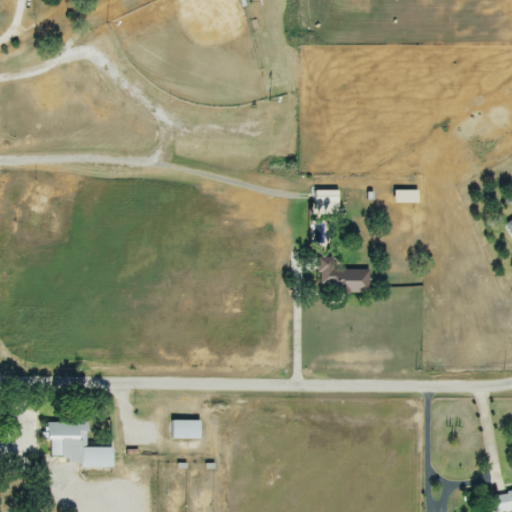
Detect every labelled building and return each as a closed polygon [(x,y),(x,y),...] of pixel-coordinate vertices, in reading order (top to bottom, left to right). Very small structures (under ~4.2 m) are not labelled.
[(311,192),(311,216),(335,216),(335,192),(311,192)] [(511,218),(502,223),(511,245),(511,218)] [(330,260),(315,260),(315,286),(323,286),(323,295),(365,295),(366,272),(329,272),(330,260)] [(39,422),(40,442),(47,442),(47,458),(56,458),(57,468),(109,468),(109,449),(84,449),(84,422),(39,422)] [(196,422),(167,422),(167,440),(196,440),(196,422)] [(511,511),(511,491),(490,494),(492,511),(511,511)]
